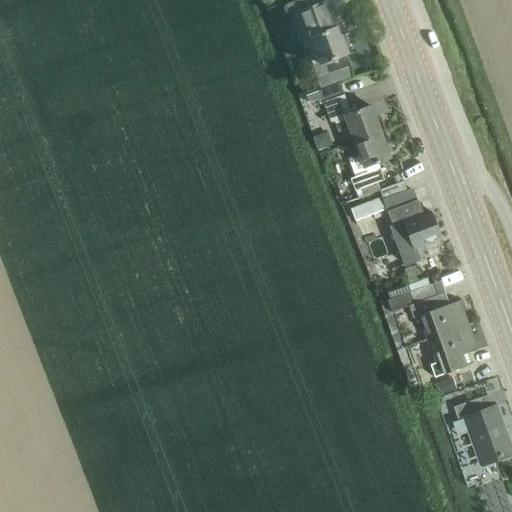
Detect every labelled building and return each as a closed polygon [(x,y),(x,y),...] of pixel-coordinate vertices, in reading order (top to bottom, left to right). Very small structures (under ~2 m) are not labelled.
[(309,7),(306,0),(298,0),(283,5),(289,20),(283,23),(292,45),(304,41),(304,42),(309,40),(318,64),(347,53),(328,0),(309,7)] [(346,67),(332,72),(336,83),(350,78),(346,67)] [(356,143),(386,132),(380,118),(375,120),(370,107),(357,112),(355,108),(349,110),(339,83),(319,91),(332,124),(336,122),(339,132),(351,128),(356,143)] [(386,132),(356,143),(361,156),(350,160),(356,176),(351,178),(352,179),(339,184),(346,205),(360,200),(381,192),(380,191),(373,170),(368,172),(366,167),(390,158),(385,144),(389,142),(386,132)] [(401,183),(380,191),(381,192),(383,197),(384,200),(407,192),(403,182),(401,183)] [(356,222),(360,220),(388,210),(384,200),(383,197),(351,209),(356,222)] [(418,220),(413,204),(388,213),(393,228),(394,227),(394,229),(404,225),(405,229),(394,232),(406,265),(419,260),(415,249),(443,239),(434,214),(418,220)] [(427,341),(470,326),(461,302),(444,308),(435,283),(410,292),(387,301),(392,313),(409,307),(414,319),(418,318),(427,341)] [(470,326),(427,341),(435,364),(430,366),(434,378),(472,364),(468,353),(479,349),(470,326)] [(454,378),(436,384),(440,396),(458,390),(454,378)] [(486,411),(482,397),(454,408),(459,422),(465,419),(482,466),(511,455),(511,447),(497,407),(486,411)]
